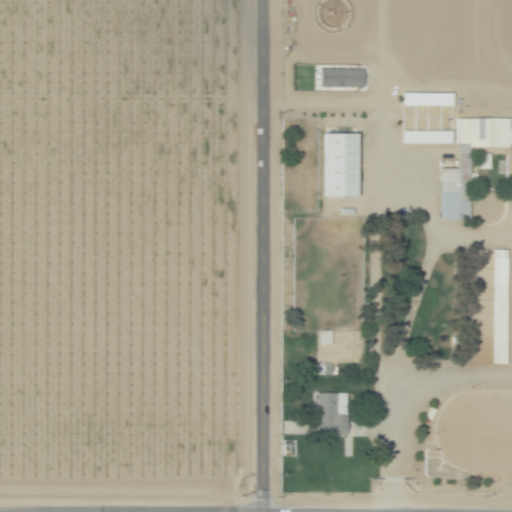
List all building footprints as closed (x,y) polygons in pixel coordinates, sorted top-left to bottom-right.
[(360,68),(317,69),(317,88),(361,87),(360,68)] [(400,106),(449,106),(449,93),(400,93),(400,106)] [(472,224),(441,224),(441,173),(461,173),(461,149),(457,149),(457,120),(511,120),(511,148),(472,149),(472,177),(471,177),(472,224)] [(355,191),(323,191),(323,128),(355,128),(355,191)] [(400,144),(448,143),(448,131),(400,131),(400,144)] [(507,361),(494,361),(493,284),(506,284),(507,361)] [(331,344),(317,344),(317,329),(331,329),(331,344)] [(336,390),(336,392),(344,392),(344,412),(347,411),(347,430),(318,431),(317,418),(317,412),(317,390),(336,390)]
